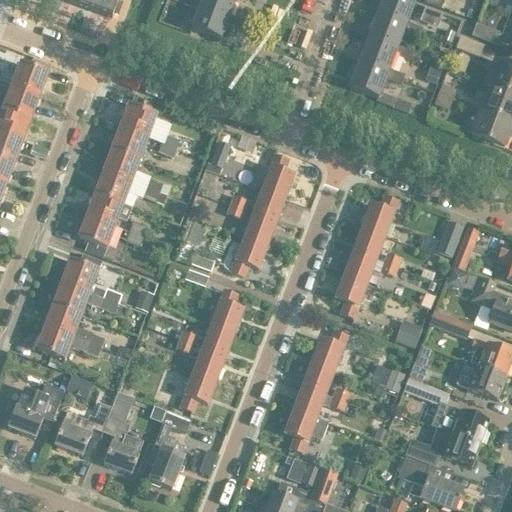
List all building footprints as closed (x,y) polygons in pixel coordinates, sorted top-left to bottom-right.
[(64,0),(112,18),(118,0),(64,0)] [(202,1),(199,0),(185,0),(184,4),(199,10),(192,29),(221,40),(230,16),(201,5),(202,1)] [(202,0),(202,1),(201,5),(230,16),(235,0),(202,0)] [(405,31),(420,37),(423,29),(408,23),(415,4),(403,0),(383,0),(377,17),(406,28),(405,31)] [(425,0),(425,2),(441,8),(444,0),(425,0)] [(479,11),(474,24),(498,34),(503,20),(479,11)] [(377,17),(368,41),(397,52),(396,55),(411,61),(414,52),(399,46),(405,31),(406,28),(377,17)] [(475,28),(471,38),(494,47),(498,36),(475,28)] [(455,33),(447,30),(443,40),(451,43),(455,33)] [(483,46),(461,37),(456,49),(479,58),(483,46)] [(368,41),(359,65),(388,76),(387,79),(402,85),(405,76),(390,70),(396,55),(397,52),(368,41)] [(511,96),(511,68),(499,63),(489,88),(511,96)] [(48,75),(20,64),(11,87),(39,98),(48,75)] [(381,94),(387,79),(388,76),(359,65),(350,89),(377,100),(376,102),(393,108),(396,100),(381,94)] [(426,82),(437,85),(442,68),(431,65),(426,82)] [(31,120),(39,98),(11,87),(3,109),(31,120)] [(438,96),(451,101),(454,92),(441,88),(438,96)] [(511,123),(511,96),(489,88),(480,112),(511,123)] [(451,101),(438,96),(434,107),(447,112),(451,101)] [(120,129),(148,139),(157,116),(128,106),(120,129)] [(3,109),(0,117),(0,132),(23,141),(31,120),(3,109)] [(504,149),(511,126),(511,123),(480,112),(471,137),(504,149)] [(140,161),(148,139),(120,129),(112,150),(140,161)] [(0,157),(15,163),(23,141),(0,132),(0,157)] [(163,145),(176,149),(179,140),(166,136),(163,145)] [(210,172),(220,175),(230,145),(219,142),(210,172)] [(176,149),(163,145),(161,152),(173,156),(176,149)] [(112,150),(104,172),(147,188),(150,179),(150,178),(136,173),(140,161),(112,150)] [(262,191),(285,200),(294,176),(284,172),(288,161),(275,156),(262,191)] [(0,182),(7,185),(15,163),(0,157),(0,182)] [(104,172),(96,194),(124,205),(128,193),(143,198),(144,196),(147,188),(104,172)] [(150,179),(147,188),(159,193),(162,184),(150,179)] [(147,188),(144,196),(156,201),(159,193),(147,188)] [(253,214),(276,223),(285,200),(262,191),(253,214)] [(96,194),(87,216),(116,226),(118,219),(126,222),(131,207),(124,205),(96,194)] [(226,204),(238,209),(242,199),(229,194),(226,204)] [(385,239),(394,215),(398,204),(385,199),(381,210),(371,207),(362,230),(385,239)] [(238,209),(226,204),(222,213),(235,217),(238,209)] [(244,238),(267,246),(276,223),(253,214),(244,238)] [(116,226),(87,216),(79,238),(107,249),(116,226)] [(206,228),(191,222),(184,242),(199,247),(206,228)] [(448,222),(437,252),(452,258),(463,227),(448,222)] [(130,232),(143,236),(146,228),(134,223),(130,232)] [(480,233),(468,229),(459,253),(471,257),(480,233)] [(380,252),(385,239),(362,230),(354,253),(383,264),(387,254),(380,252)] [(143,236),(130,232),(128,239),(140,244),(143,236)] [(267,246),(244,238),(231,272),(245,277),(249,267),(258,270),(267,246)] [(511,253),(502,249),(497,262),(511,268),(507,280),(511,281),(511,253)] [(354,253),(345,276),(368,285),(373,271),(380,273),(383,264),(354,253)] [(399,270),(399,269),(402,259),(387,254),(383,264),(399,270)] [(102,264),(82,256),(79,265),(70,262),(62,284),(90,295),(102,264)] [(193,257),(190,266),(210,273),(213,265),(193,257)] [(383,264),(380,273),(395,279),(399,270),(383,264)] [(189,269),(186,276),(206,284),(209,276),(189,269)] [(453,269),(448,283),(457,286),(463,283),(467,274),(453,269)] [(423,270),(421,278),(431,282),(434,274),(423,270)] [(511,331),(511,301),(490,293),(494,285),(467,274),(463,283),(462,286),(463,289),(474,293),(470,303),(494,312),(489,323),(511,331)] [(355,320),(368,285),(345,276),(336,300),(346,303),(341,315),(355,320)] [(62,284),(53,306),(82,317),(87,303),(114,314),(117,305),(104,300),(90,295),(62,284)] [(117,305),(118,304),(121,296),(108,291),(104,300),(117,305)] [(224,291),(211,327),(234,335),(243,312),(233,308),(238,296),(224,291)] [(117,305),(114,314),(122,317),(125,308),(117,305)] [(53,306),(45,328),(101,349),(101,347),(104,340),(77,330),(82,317),(53,306)] [(439,308),(437,313),(451,319),(453,314),(439,308)] [(471,327),(451,320),(433,313),(429,325),(447,332),(466,339),(471,327)] [(422,327),(402,321),(395,343),(415,349),(422,327)] [(234,335),(211,327),(202,350),(225,358),(234,335)] [(45,328),(37,350),(65,361),(71,347),(98,357),(101,349),(45,328)] [(183,331),(180,341),(187,344),(194,347),(198,337),(183,331)] [(321,341),(312,365),(335,373),(348,338),(336,333),(331,345),(321,341)] [(506,377),(511,361),(511,352),(475,339),(472,349),(476,350),(470,364),(506,377)] [(187,344),(180,341),(176,350),(199,359),(193,373),(216,382),(225,358),(202,350),(194,347),(187,344)] [(119,346),(116,354),(130,359),(133,352),(119,346)] [(427,366),(415,362),(410,377),(421,381),(427,366)] [(497,401),(506,377),(470,364),(466,363),(457,386),(497,401)] [(327,396),(335,373),(312,365),(304,388),(327,396)] [(392,370),(385,389),(398,394),(405,375),(392,370)] [(193,373),(180,407),(193,412),(197,402),(207,405),(216,382),(193,373)] [(92,384),(72,377),(67,392),(86,399),(92,384)] [(445,406),(449,394),(409,379),(404,394),(440,407),(444,408),(445,406)] [(36,439),(43,420),(52,424),(64,393),(46,386),(41,397),(25,390),(18,409),(15,408),(8,428),(36,439)] [(348,404),(332,398),(327,396),(304,388),(295,411),(318,419),(323,406),(344,414),(348,404)] [(336,389),(332,398),(348,404),(351,394),(336,389)] [(119,394),(113,409),(104,434),(115,438),(105,465),(133,476),(141,456),(139,456),(144,444),(125,436),(129,427),(124,425),(133,400),(119,394)] [(113,409),(102,405),(97,419),(91,417),(89,423),(68,414),(56,446),(83,457),(94,430),(104,434),(113,409)] [(481,445),(490,422),(461,412),(445,406),(444,408),(440,407),(433,427),(436,429),(452,435),(481,445)] [(327,423),(318,419),(295,411),(286,434),(296,438),(292,449),(305,454),(312,436),(321,440),(327,423)] [(168,412),(163,423),(170,426),(187,433),(192,421),(168,412)] [(163,423),(148,464),(155,467),(150,482),(172,491),(185,459),(174,454),(177,445),(164,440),(170,426),(163,423)] [(386,432),(379,429),(374,440),(382,443),(386,432)] [(436,467),(440,457),(472,469),(481,445),(452,435),(436,429),(429,447),(411,441),(405,456),(436,467)] [(204,459),(199,473),(208,476),(213,462),(204,459)] [(405,459),(398,478),(423,488),(419,500),(450,511),(454,511),(462,492),(424,477),(427,467),(405,459)] [(361,483),(367,468),(355,463),(349,478),(361,483)] [(309,464),(302,484),(314,488),(315,489),(322,469),(316,467),(309,464)] [(312,495),(311,500),(324,505),(336,474),(322,469),(315,489),(312,495)] [(305,511),(311,500),(312,495),(280,483),(276,495),(273,494),(265,511),(305,511)] [(401,511),(404,506),(394,502),(389,511),(401,511)]
